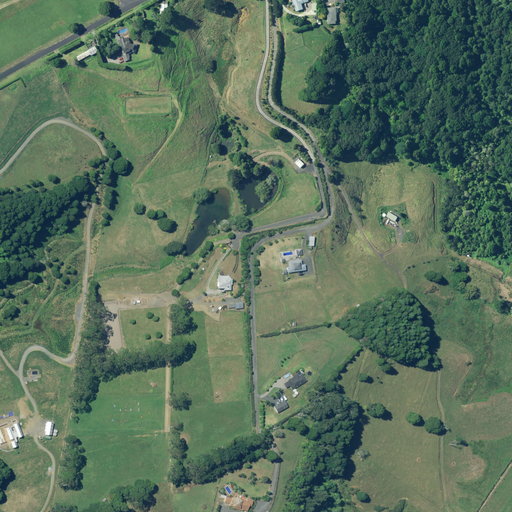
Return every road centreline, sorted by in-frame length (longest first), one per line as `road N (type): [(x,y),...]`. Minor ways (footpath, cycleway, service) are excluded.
road 1 (unknown): [(274,0),(272,98),(313,136),(334,207),(326,220),(251,249),(257,422),(278,454),(272,495),(253,511)]
road 2 (unknown): [(269,0),(262,102),(309,148),(325,205),(237,235)]
road 3 (unclassified): [(0,78),(130,5)]
